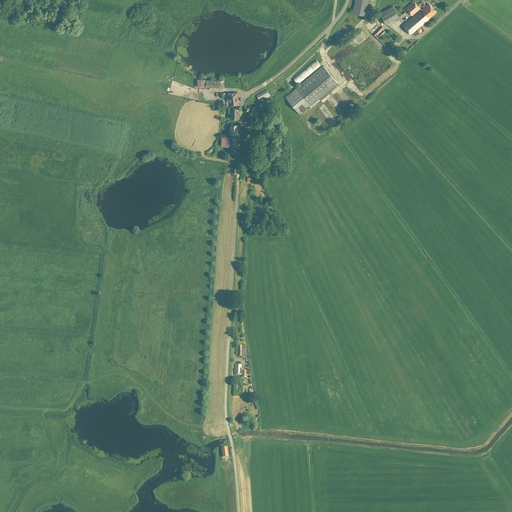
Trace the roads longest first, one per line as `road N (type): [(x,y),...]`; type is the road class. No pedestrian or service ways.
road 1 (unclassified): [(238,511),(225,403),(241,102),(323,34),(347,0)]
road 2 (track): [(85,147),(118,159),(147,143),(237,164)]
